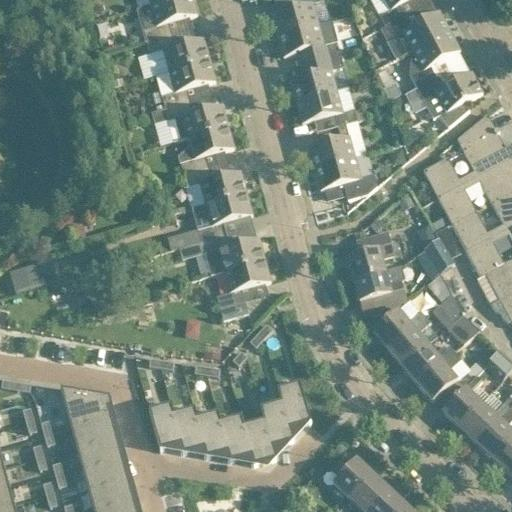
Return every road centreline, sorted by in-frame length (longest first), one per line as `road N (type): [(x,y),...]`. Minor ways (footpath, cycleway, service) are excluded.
road 1 (tertiary): [(466,511),(381,431),(345,382),(309,298),(225,0)]
road 2 (residential): [(147,471),(122,385),(0,367)]
road 3 (residential): [(147,471),(274,488),(316,448)]
